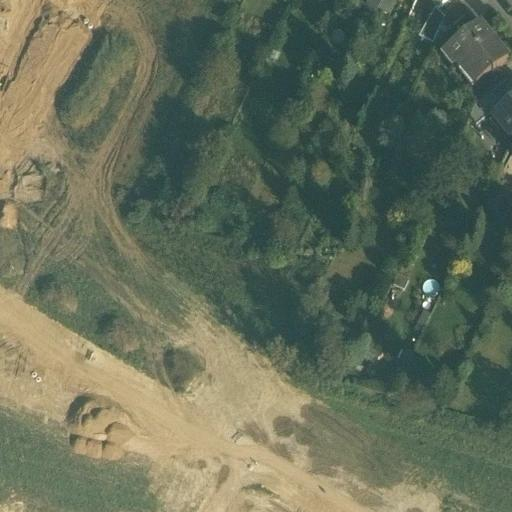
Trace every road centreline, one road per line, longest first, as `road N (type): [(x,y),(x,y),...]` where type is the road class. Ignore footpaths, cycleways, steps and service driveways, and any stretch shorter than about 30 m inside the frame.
road 1 (residential): [(334,511),(0,308)]
road 2 (residential): [(1,145),(71,27),(28,7),(0,67)]
